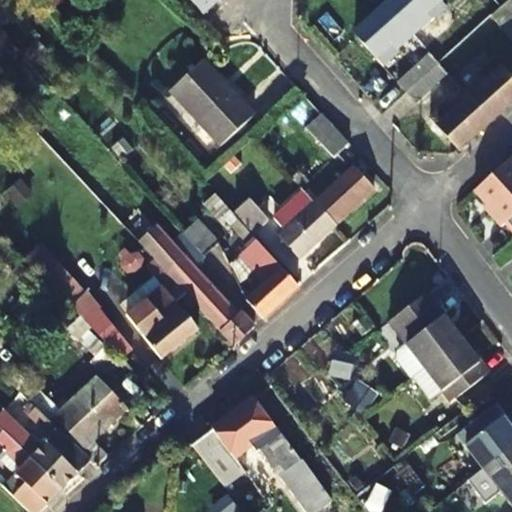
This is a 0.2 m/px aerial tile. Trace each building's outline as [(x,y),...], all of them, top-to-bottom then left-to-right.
[(43,0),(53,11),(65,0),(43,0)] [(194,0),(206,12),(219,1),(219,0),(194,0)] [(394,0),(388,5),(415,34),(429,21),(433,24),(449,9),(441,0),(394,0)] [(511,14),(511,0),(509,0),(504,5),(503,5),(511,14)] [(388,5),(358,33),(386,65),(403,50),(401,47),(415,34),(388,5)] [(511,14),(503,5),(494,14),(511,35),(511,14)] [(440,63),(432,54),(400,83),(408,92),(440,63)] [(223,146),(257,115),(247,104),(245,106),(225,84),(228,82),(208,60),(174,90),(223,146)] [(479,77),(481,80),(467,93),(493,121),(511,103),(511,78),(496,62),(479,77)] [(408,92),(417,103),(450,73),(440,63),(408,92)] [(461,149),(493,121),(467,93),(452,106),(450,103),(433,118),(461,149)] [(309,127),(337,158),(351,144),(323,114),(309,127)] [(511,158),(477,190),(495,210),(492,213),(504,226),(507,223),(511,228),(511,158)] [(376,189),(355,167),(320,199),(341,221),(376,189)] [(295,178),(304,188),(312,180),(303,171),(295,178)] [(237,211),(256,232),(270,218),(251,198),(237,211)] [(337,224),(317,203),(281,236),(302,257),(337,224)] [(186,231),(206,254),(221,240),(200,219),(186,231)] [(141,242),(153,255),(236,346),(258,326),(244,311),(240,315),(196,266),(200,263),(178,239),(172,244),(157,228),(141,242)] [(200,263),(208,256),(206,254),(186,231),(178,239),(200,263)] [(256,237),(249,243),(253,248),(247,254),(270,280),(248,300),(264,316),(300,284),(256,237)] [(244,295),(253,287),(230,260),(220,269),(244,295)] [(165,286),(129,316),(164,359),(201,329),(165,286)] [(101,309),(96,304),(86,292),(70,306),(123,359),(133,351),(98,311),(101,309)] [(420,299),(392,321),(409,344),(401,350),(400,357),(415,376),(427,367),(463,339),(430,296),(420,299)] [(380,330),(400,357),(401,350),(409,344),(392,321),(380,330)] [(86,366),(99,379),(107,371),(64,329),(53,340),(83,369),(86,366)] [(276,373),(294,389),(329,353),(311,336),(276,373)] [(463,339),(427,367),(453,401),(490,374),(463,339)] [(81,471),(87,477),(100,465),(81,447),(113,414),(81,383),(42,423),(73,453),(68,458),(81,471)] [(258,450),(260,449),(306,511),(316,511),(331,501),(254,398),(204,435),(193,444),(226,485),(246,470),(235,455),(251,443),(258,450)] [(511,427),(496,406),(460,434),(486,468),(511,448),(511,427)] [(31,423),(22,414),(15,421),(20,425),(17,428),(31,442),(40,432),(31,423)] [(68,458),(49,440),(20,470),(52,501),(81,471),(68,458)] [(511,448),(486,468),(511,501),(511,448)] [(0,501),(10,511),(40,511),(52,501),(20,470),(4,453),(0,457),(0,469),(9,478),(2,485),(5,488),(0,493),(0,501)]
